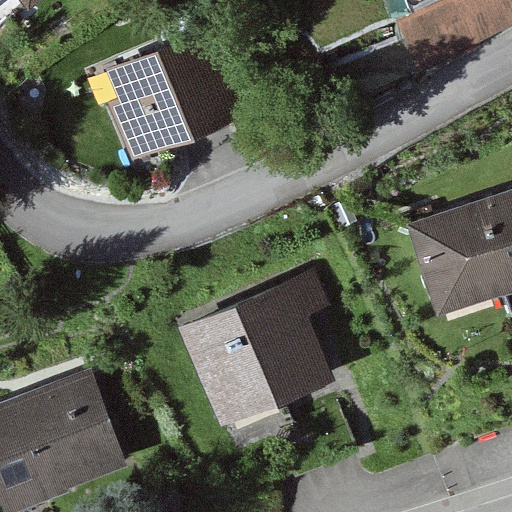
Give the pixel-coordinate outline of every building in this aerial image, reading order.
[(3,0),(13,12),(28,0),(3,0)] [(511,0),(414,0),(429,36),(511,2),(511,0)] [(201,27),(88,69),(121,157),(234,115),(201,27)] [(511,183),(399,219),(429,314),(511,287),(511,183)] [(315,266),(163,321),(201,424),(326,379),(304,318),(330,309),(315,266)] [(83,368),(0,395),(0,506),(116,469),(83,368)]
